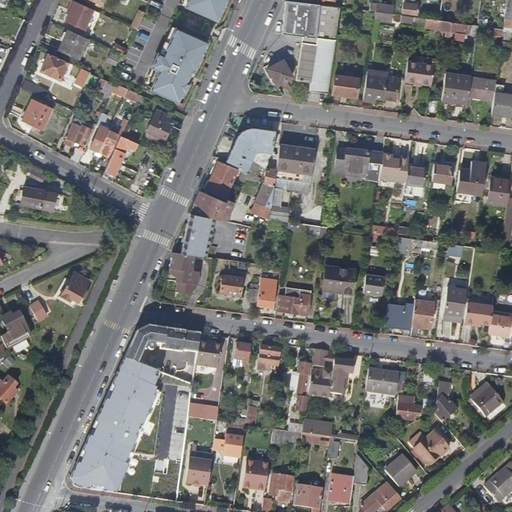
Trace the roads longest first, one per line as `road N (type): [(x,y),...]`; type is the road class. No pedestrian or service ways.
road 1 (residential): [(123,311),(511,364)]
road 2 (residential): [(0,506),(123,230)]
road 3 (residential): [(216,102),(511,142)]
road 4 (primary): [(43,487),(123,311)]
road 5 (unclassified): [(0,134),(160,222)]
road 6 (primary): [(160,222),(216,102)]
road 7 (residential): [(414,511),(511,426)]
road 8 (residential): [(161,511),(43,487)]
